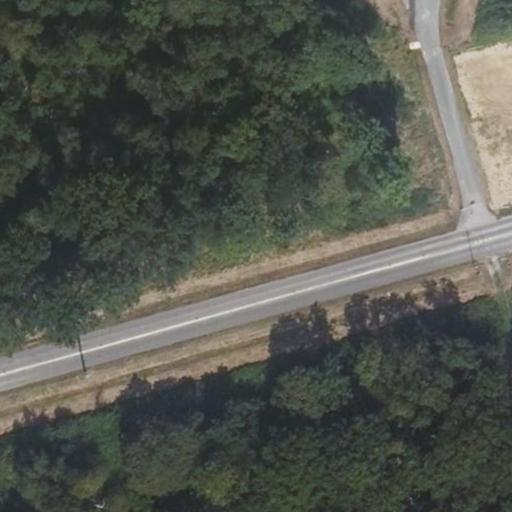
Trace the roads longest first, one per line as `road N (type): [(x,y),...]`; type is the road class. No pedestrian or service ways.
road 1 (unclassified): [(483,240),(0,372)]
road 2 (unclassified): [(420,0),(425,44),(483,240)]
